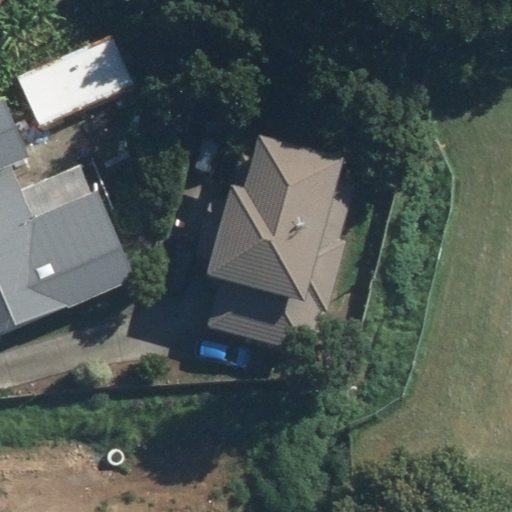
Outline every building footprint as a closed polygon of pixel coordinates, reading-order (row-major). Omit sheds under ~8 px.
[(123,35),(21,79),(28,93),(47,137),(148,93),(123,35)] [(0,187),(58,163),(47,137),(28,93),(0,105),(0,187)] [(361,166),(257,144),(244,204),(224,200),(193,349),(224,356),(228,337),(321,356),(361,166)] [(0,345),(150,282),(112,193),(52,219),(39,187),(0,203),(0,345)] [(333,511),(326,427),(169,439),(174,511),(333,511)] [(0,511),(72,511),(68,444),(0,448),(0,511)]
